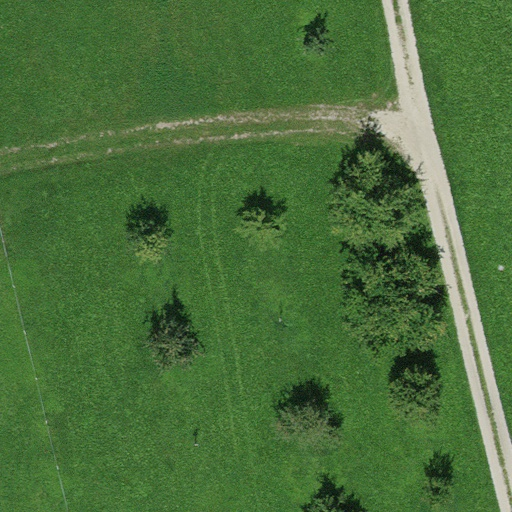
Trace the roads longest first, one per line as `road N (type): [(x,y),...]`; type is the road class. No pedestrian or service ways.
road 1 (track): [(509,511),(397,0)]
road 2 (track): [(0,173),(320,113),(426,154)]
